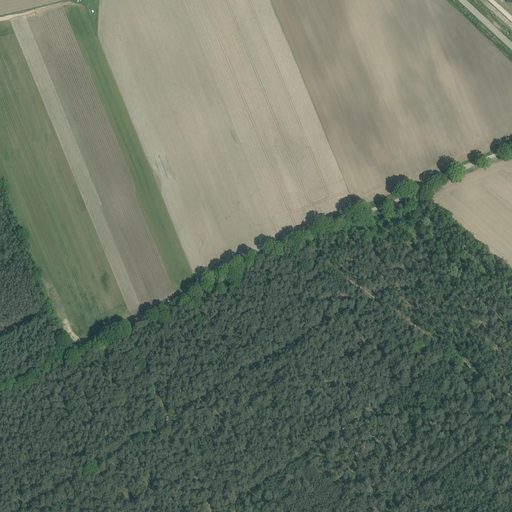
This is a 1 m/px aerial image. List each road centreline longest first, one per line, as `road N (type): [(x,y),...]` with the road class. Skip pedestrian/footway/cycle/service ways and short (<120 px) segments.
road 1 (track): [(125,324),(507,148)]
road 2 (track): [(454,353),(218,511)]
road 3 (track): [(300,238),(511,394)]
road 4 (track): [(125,324),(214,511)]
road 5 (track): [(388,511),(511,418)]
road 6 (track): [(0,394),(125,324)]
